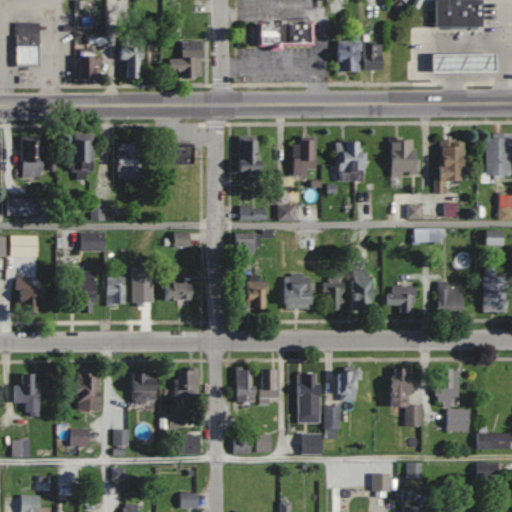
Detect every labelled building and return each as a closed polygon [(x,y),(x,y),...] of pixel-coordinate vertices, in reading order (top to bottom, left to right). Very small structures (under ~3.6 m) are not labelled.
[(478,28),(477,0),(430,0),(431,28),(478,28)] [(11,66),(36,66),(36,23),(11,23),(11,66)] [(306,23),(255,23),(255,45),(275,45),(306,45),(306,23)] [(332,71),(355,71),(355,34),(344,34),(344,42),(332,42),(332,71)] [(197,76),(197,40),(178,40),(177,59),(162,59),(162,76),(197,76)] [(359,70),(377,70),(377,44),(359,44),(359,70)] [(119,78),(137,78),(137,45),(121,45),(121,51),(119,51),(119,78)] [(156,65),(156,45),(143,45),(143,65),(156,65)] [(426,73),(489,73),(489,54),(426,54),(426,73)] [(73,79),(91,79),(91,56),(73,56),(73,79)] [(90,171),(90,132),(69,132),(69,177),(83,177),(83,171),(90,171)] [(508,174),(508,132),(481,132),(481,174),(508,174)] [(311,135),(289,135),(289,173),(311,173),(311,135)] [(254,174),(254,136),(234,136),(234,174),(254,174)] [(37,176),(37,137),(17,137),(17,176),(37,176)] [(385,175),(413,175),(413,137),(385,137),(385,175)] [(457,138),(434,137),(433,191),(440,191),(440,178),(457,179),(457,138)] [(359,179),(359,140),(332,140),(332,179),(359,179)] [(135,180),(135,142),(114,142),(114,180),(135,180)] [(187,162),(187,143),(159,143),(159,162),(187,162)] [(30,198),(3,198),(3,215),(30,215),(30,198)] [(88,219),(123,219),(123,204),(88,204),(88,219)] [(404,216),(417,216),(417,205),(404,204),(404,216)] [(261,220),(261,205),(235,205),(235,220),(261,220)] [(291,219),(291,205),(275,205),(275,219),(291,219)] [(101,231),(76,231),(76,250),(101,250),(101,231)] [(185,231),(170,231),(170,245),(185,245),(185,231)] [(251,252),(251,231),(231,231),(231,252),(251,252)] [(33,256),(33,234),(6,234),(6,256),(33,256)] [(368,308),(367,269),(347,269),(347,308),(368,308)] [(91,270),(69,270),(69,312),(91,312),(91,270)] [(280,307),(306,307),(306,273),(280,273),(280,307)] [(121,275),(102,275),(102,304),(121,304),(121,275)] [(260,308),(260,275),(242,275),(242,308),(260,308)] [(503,275),(478,275),(478,311),(503,311),(503,275)] [(128,276),(128,313),(148,313),(148,276),(128,276)] [(340,276),(324,276),(324,308),(340,308),(340,276)] [(33,312),(33,302),(38,302),(38,285),(30,285),(30,277),(13,277),(13,312),(33,312)] [(160,299),(187,300),(187,281),(160,280),(160,299)] [(459,289),(445,289),(445,281),(434,281),(434,313),(459,313),(459,289)] [(412,312),(412,285),(387,285),(387,295),(382,295),(382,312),(412,312)] [(418,403),(406,403),(406,367),(386,366),(385,405),(402,405),(401,424),(418,425),(418,403)] [(453,368),(434,368),(434,402),(453,402),(453,368)] [(195,403),(195,369),(171,369),(171,403),(195,403)] [(231,402),(250,402),(250,369),(231,369),(231,402)] [(275,399),(275,369),(256,369),(256,399),(275,399)] [(354,369),(332,369),(332,399),(354,399),(354,369)] [(151,371),(127,371),(127,401),(151,401),(151,371)] [(96,408),(96,372),(72,372),(72,408),(96,408)] [(315,422),(315,372),(294,372),(294,422),(315,422)] [(29,374),(16,374),(16,385),(10,385),(10,402),(23,402),(23,415),(36,414),(36,381),(30,381),(29,374)] [(336,405),(321,405),(321,436),(336,436),(336,405)] [(443,430),(465,430),(465,409),(443,408),(443,430)] [(506,447),(506,432),(482,432),(482,426),(474,426),(474,447),(506,447)] [(85,445),(85,427),(66,427),(66,445),(85,445)] [(195,452),(195,433),(173,433),(173,452),(195,452)] [(317,433),(297,433),(297,452),(317,452),(317,433)] [(246,438),(230,438),(230,453),(246,453),(246,438)] [(9,456),(25,456),(25,439),(9,439),(9,456)] [(368,489),(385,489),(385,472),(368,472),(368,489)] [(194,492),(176,492),(176,506),(194,506),(194,492)] [(35,511),(35,494),(14,494),(13,511),(35,511)] [(136,511),(137,502),(117,502),(117,511),(136,511)] [(286,511),(286,503),(276,503),(276,511),(286,511)]
